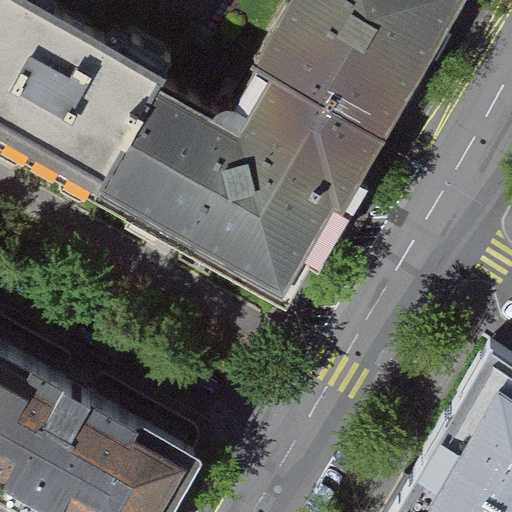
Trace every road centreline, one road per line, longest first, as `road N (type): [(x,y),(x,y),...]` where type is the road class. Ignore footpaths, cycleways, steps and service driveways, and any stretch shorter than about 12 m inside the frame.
road 1 (residential): [(428,221),(256,511)]
road 2 (residential): [(511,78),(428,221)]
